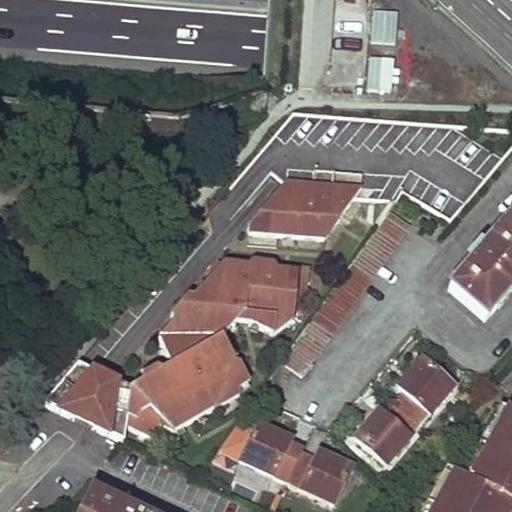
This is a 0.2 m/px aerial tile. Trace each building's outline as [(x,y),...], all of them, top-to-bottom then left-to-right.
[(337,126),(337,169),(351,169),(351,154),(373,154),(372,126),(337,126)] [(336,175),(336,186),(359,187),(360,176),(336,175)] [(252,227),(251,236),(326,244),(364,191),(287,184),(252,227)] [(411,228),(390,212),(283,364),(303,380),(411,228)] [(449,290),(486,322),(511,292),(511,218),(483,251),(480,249),(468,263),(471,266),(449,290)] [(106,381),(79,368),(49,404),(76,418),(126,443),(127,425),(154,439),(162,425),(177,433),(244,396),(242,390),(253,385),(243,363),(236,364),(226,341),(240,323),(256,324),(278,333),(298,321),(300,302),(311,295),(313,266),(284,263),(280,268),(251,266),(248,259),(233,258),(229,263),(221,262),(209,277),(212,282),(196,301),(188,300),(173,317),(176,324),(161,341),(173,371),(132,394),(106,381)] [(394,407),(421,432),(456,391),(423,363),(400,391),(404,395),(394,407)] [(421,432),(394,407),(383,418),(379,414),(355,442),(388,469),(421,432)] [(511,511),(511,414),(502,409),(496,420),(492,420),(484,435),(487,436),(477,455),(475,454),(466,469),(469,470),(464,479),(449,471),(444,482),(441,479),(432,496),(435,497),(427,511),(511,511)] [(291,441),(258,427),(241,466),(288,487),(303,453),(289,447),(291,441)] [(315,459),(303,453),(288,487),(336,508),(352,469),(319,454),(315,459)] [(124,511),(86,494),(77,511),(124,511)]
